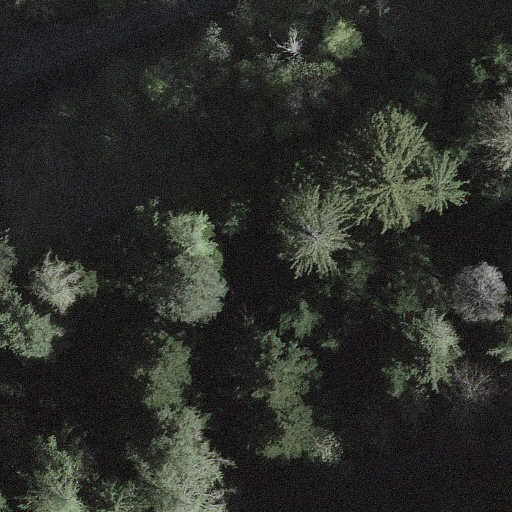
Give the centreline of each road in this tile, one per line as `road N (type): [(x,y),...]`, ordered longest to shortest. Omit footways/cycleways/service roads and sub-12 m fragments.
road 1 (track): [(196,511),(511,425)]
road 2 (track): [(241,0),(0,87)]
